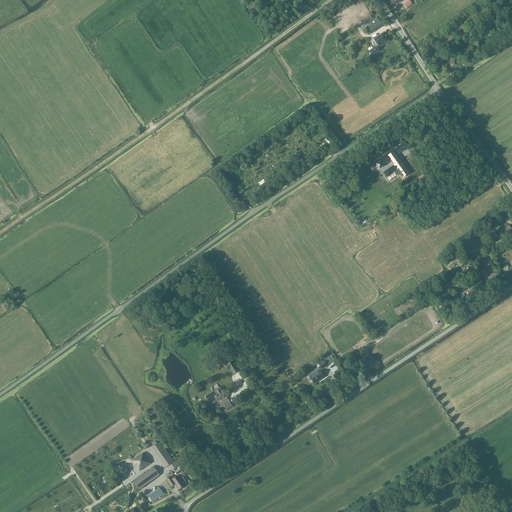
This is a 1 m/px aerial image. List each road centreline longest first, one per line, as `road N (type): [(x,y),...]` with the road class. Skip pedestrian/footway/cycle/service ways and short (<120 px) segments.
road 1 (unclassified): [(0,395),(437,88)]
road 2 (unclassified): [(185,511),(194,498),(511,289)]
road 3 (track): [(149,129),(330,0)]
road 4 (track): [(21,218),(149,129)]
road 5 (unclassified): [(511,189),(437,88)]
